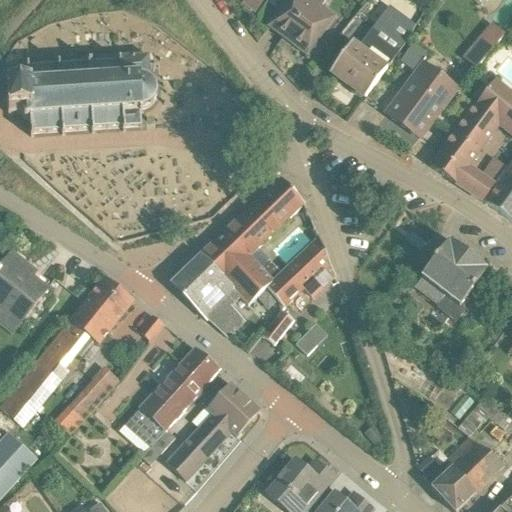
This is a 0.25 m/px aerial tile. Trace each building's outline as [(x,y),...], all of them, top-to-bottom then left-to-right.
[(245,0),(242,5),(256,14),(264,3),(259,0),(245,0)] [(307,57),(319,40),(335,18),(321,8),(326,2),(323,0),(288,0),(268,28),(269,29),(272,26),(295,43),(293,46),(307,57)] [(365,99),(406,44),(405,43),(423,13),(401,0),(400,0),(391,13),(392,13),(364,51),(353,43),(331,74),(365,99)] [(473,68),(476,71),(505,36),(495,27),(465,61),(473,68)] [(95,137),(95,133),(123,132),(123,136),(126,136),(126,132),(142,132),(142,118),(144,118),(144,114),(145,114),(148,114),(150,112),(152,111),(154,109),(156,107),(157,104),(158,102),(158,99),(158,96),(157,94),(156,91),(154,89),(152,87),(150,86),(148,85),(145,84),(145,83),(150,83),(150,76),(153,76),(153,77),(155,77),(154,67),(152,67),(152,68),(150,68),(150,61),(134,62),(134,57),(81,59),(81,68),(61,68),(60,65),(58,65),(58,68),(30,69),(29,66),(27,66),(27,77),(26,76),(24,75),(23,75),(21,74),(19,75),(18,75),(16,76),(15,77),(14,78),(13,79),(12,81),(12,82),(12,84),(12,86),(12,87),(12,88),(13,91),(7,91),(7,96),(7,111),(8,111),(9,116),(23,115),(22,116),(23,117),(23,118),(24,119),(25,120),(27,121),(28,121),(29,120),(31,119),(31,138),(34,138),(34,135),(62,134),(62,137),(65,137),(65,134),(92,133),(92,137),(95,137)] [(419,140),(456,88),(423,65),(387,117),(419,140)] [(511,93),(496,80),(430,169),(483,203),(494,185),(482,176),(471,168),(499,129),(511,139),(511,93)] [(511,166),(497,187),(485,204),(511,222),(511,166)] [(290,219),(305,206),(281,181),(201,257),(240,301),(248,309),(267,292),(266,291),(272,285),(272,284),(273,283),(250,258),(290,219)] [(459,310),(487,273),(437,235),(423,253),(435,262),(414,291),(438,309),(445,299),(459,310)] [(336,279),(335,276),(330,266),(319,240),(273,283),(272,284),(272,285),(266,291),(267,292),(279,304),(280,303),(285,310),(313,284),(322,293),(336,279)] [(0,327),(11,336),(36,306),(48,291),(25,272),(28,267),(13,255),(0,270),(0,327)] [(246,323),(232,309),(240,301),(201,257),(172,285),(208,323),(209,322),(228,339),(246,323)] [(91,294),(0,408),(0,413),(23,431),(60,385),(57,383),(80,354),(85,358),(96,346),(98,348),(134,303),(106,280),(93,295),(91,294)] [(275,348),(294,323),(282,313),(262,338),(275,348)] [(150,344),(164,326),(154,318),(140,336),(150,344)] [(318,347),(307,336),(296,346),(308,358),(318,347)] [(168,434),(218,375),(220,373),(195,352),(130,422),(156,445),(165,434),(167,435),(168,434)] [(455,395),(459,390),(450,384),(446,389),(455,395)] [(236,438),(260,413),(231,386),(206,413),(211,417),(166,465),(186,484),(232,435),(236,438)] [(51,427),(65,440),(82,422),(68,408),(51,427)] [(386,439),(377,430),(368,439),(376,448),(386,439)] [(161,456),(162,456),(175,441),(175,440),(168,434),(167,435),(165,434),(156,445),(153,448),(161,456)] [(8,435),(7,436),(0,443),(0,502),(38,461),(8,435)] [(452,511),(458,511),(504,469),(470,441),(447,461),(451,465),(443,472),(446,476),(432,490),(452,511)] [(267,495),(287,511),(308,511),(325,494),(336,480),(335,479),(333,481),(334,481),(324,493),(315,484),(326,471),(315,462),(307,472),(295,461),(267,495)] [(373,511),(374,511),(355,496),(348,504),(335,494),(319,511),(373,511)] [(511,511),(511,499),(504,508),(503,507),(500,510),(501,511),(511,511)]
